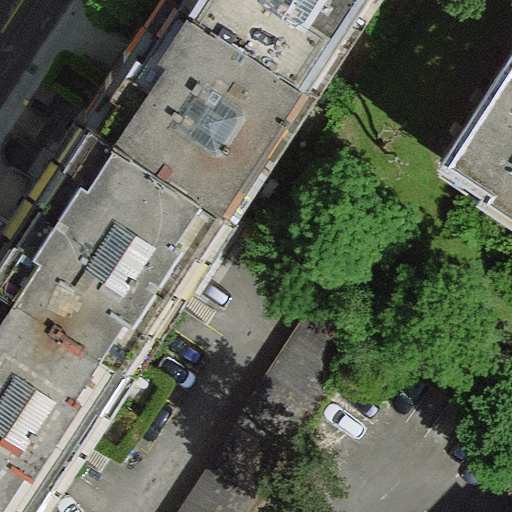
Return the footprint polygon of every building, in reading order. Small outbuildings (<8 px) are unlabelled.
[(120,84),(99,116),(230,201),(295,104),(285,98),(303,69),(198,0),(158,0),(133,39),(109,75),(120,84)] [(198,0),(303,69),(321,41),(333,49),(364,0),(198,0)] [(511,57),(451,150),(494,178),(511,189),(511,57)] [(14,223),(0,244),(0,266),(130,354),(230,201),(99,116),(88,109),(14,223)] [(0,244),(14,223),(0,213),(0,244)] [(0,485),(30,505),(130,354),(0,266),(0,485)] [(329,289),(182,511),(253,511),(376,324),(329,289)] [(0,511),(24,511),(30,505),(0,485),(0,511)]
